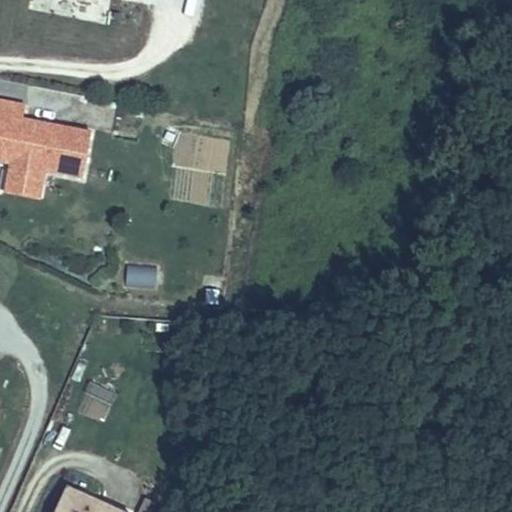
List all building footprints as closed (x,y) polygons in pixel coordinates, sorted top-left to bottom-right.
[(112,0),(127,2),(127,0),(25,0),(24,10),(72,16),(74,0),(112,0)] [(46,108),(11,101),(6,132),(26,136),(24,146),(18,145),(17,153),(14,163),(32,166),(30,174),(64,182),(66,173),(104,181),(112,136),(44,122),(46,108)] [(26,136),(6,132),(2,150),(17,153),(18,145),(24,146),(26,136)] [(64,182),(30,174),(26,194),(60,201),(64,182)] [(153,286),(153,265),(124,264),(124,286),(153,286)] [(21,375),(0,364),(0,455),(1,456),(5,448),(22,456),(39,423),(15,411),(13,416),(0,409),(0,405),(3,398),(8,401),(21,375)] [(15,411),(8,408),(6,406),(8,401),(3,398),(0,405),(0,409),(13,416),(15,411)] [(18,465),(22,456),(5,448),(1,456),(18,465)] [(123,511),(76,489),(65,511),(123,511)]
